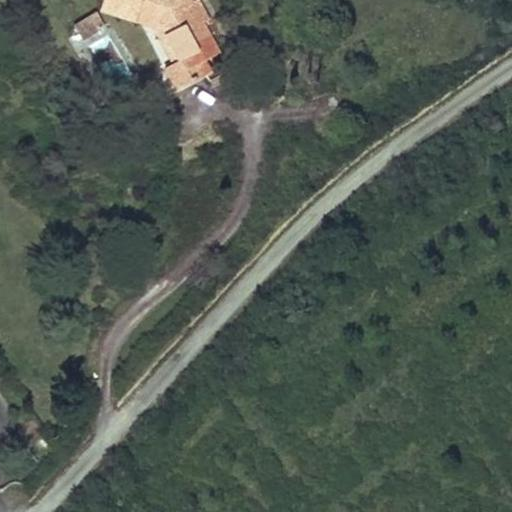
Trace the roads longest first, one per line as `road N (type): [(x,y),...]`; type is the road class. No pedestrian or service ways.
road 1 (residential): [(35,511),(332,190),(511,59)]
road 2 (unknown): [(221,93),(250,150),(245,214),(229,242),(123,350),(114,378),(122,417)]
